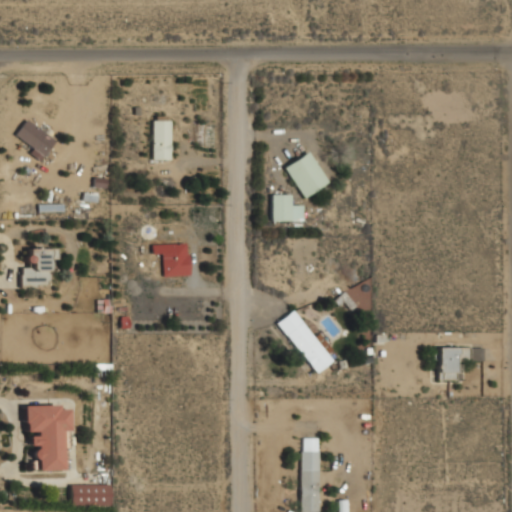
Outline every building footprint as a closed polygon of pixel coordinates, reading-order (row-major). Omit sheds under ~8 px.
[(40,157),(51,141),(22,121),(11,136),(40,157)] [(166,121),(149,121),(149,160),(166,160),(166,121)] [(324,182),(304,152),(280,168),(300,198),(324,182)] [(299,221),(299,205),(287,205),(287,195),(266,195),(266,221),(299,221)] [(184,277),(184,244),(147,244),(147,255),(158,255),(159,277),(184,277)] [(43,259),(49,259),(49,250),(21,250),(21,268),(16,268),(16,286),(43,286),(43,259)] [(272,322),(311,373),(328,360),(289,309),(272,322)] [(431,347),(431,379),(451,379),(451,360),(479,361),(479,347),(431,347)] [(28,470),(58,470),(57,430),(63,430),(63,404),(18,406),(19,431),(27,431),(28,470)] [(315,511),(315,438),(297,438),(297,511),(315,511)] [(65,505),(105,505),(105,484),(65,484),(65,505)] [(335,511),(356,511),(356,505),(344,505),(344,501),(335,501),(335,511)]
